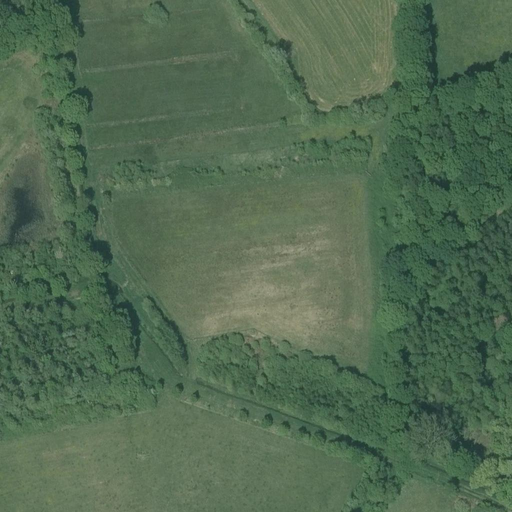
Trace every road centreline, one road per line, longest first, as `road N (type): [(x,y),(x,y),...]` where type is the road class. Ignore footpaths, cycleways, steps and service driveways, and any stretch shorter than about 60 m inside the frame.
road 1 (track): [(373,511),(408,451),(408,0)]
road 2 (track): [(408,299),(511,204)]
